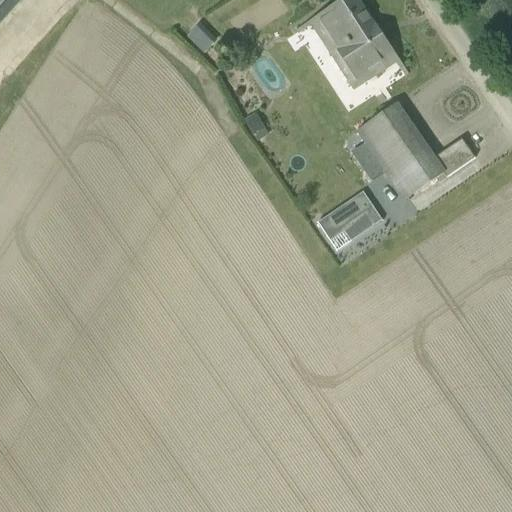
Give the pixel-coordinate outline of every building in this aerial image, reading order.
[(375,27),(358,0),(348,0),(311,25),(331,56),(375,27)] [(355,92),(362,87),(398,63),(375,27),(331,56),(355,92)] [(407,206),(448,178),(435,160),(398,106),(358,134),(407,206)] [(269,137),(257,115),(245,121),(258,143),(269,137)] [(345,233),(351,243),(382,222),(363,194),(318,225),(330,243),(345,233)]
